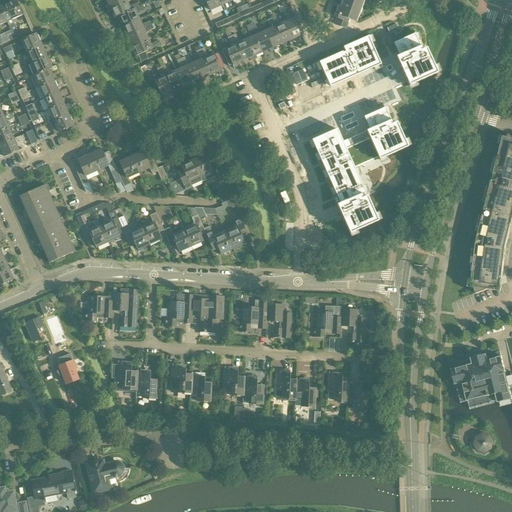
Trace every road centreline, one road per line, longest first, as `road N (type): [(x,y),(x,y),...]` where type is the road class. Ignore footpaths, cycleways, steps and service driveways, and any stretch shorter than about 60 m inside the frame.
road 1 (secondary): [(496,0),(404,277)]
road 2 (residential): [(273,129),(251,79),(397,12),(412,31)]
road 3 (residential): [(150,346),(363,359)]
road 4 (residential): [(215,202),(83,199),(62,151)]
road 5 (secondary): [(426,281),(475,112)]
road 6 (residential): [(0,432),(104,429),(174,441)]
road 7 (residential): [(0,447),(174,441)]
road 8 (residential): [(297,282),(302,195),(273,129)]
road 9 (tertiary): [(152,275),(297,282)]
road 10 (secondary): [(403,293),(399,344),(410,432)]
road 11 (secondary): [(410,432),(423,296)]
road 12 (residential): [(391,76),(273,129)]
